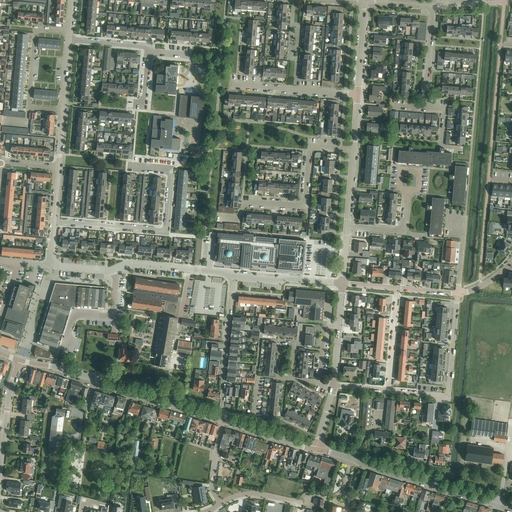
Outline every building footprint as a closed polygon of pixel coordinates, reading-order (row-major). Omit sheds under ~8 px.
[(204,0),(204,8),(210,8),(210,10),(213,10),(214,3),(211,3),(211,0),(204,0)] [(303,9),(303,16),(306,16),(306,15),(313,15),(314,6),(307,6),(307,10),(303,9)] [(379,16),(378,24),(379,24),(378,28),(387,29),(387,25),(392,25),(396,26),(397,16),(393,15),(387,15),(387,17),(379,16)] [(168,29),(168,35),(171,35),(170,39),(177,40),(177,34),(178,32),(178,31),(172,31),(172,29),(168,29)] [(203,34),(202,42),(208,43),(209,39),(211,40),(211,34),(209,33),(209,34),(203,33),(203,34)] [(373,45),(382,46),(382,45),(386,46),(386,38),(392,39),(392,35),(392,34),(382,33),(382,36),(374,35),(373,45)] [(339,48),(339,45),(341,45),(342,39),(333,38),(333,42),(331,42),(329,44),(325,44),(325,47),(339,48)] [(46,39),(45,48),(53,49),(54,40),(46,39)] [(54,40),(53,49),(60,50),(61,41),(54,40)] [(18,41),(17,48),(26,49),(27,41),(18,41)] [(373,47),(373,52),(372,60),(381,61),(382,53),(382,48),(373,47)] [(17,48),(16,56),(25,56),(26,49),(17,48)] [(130,62),(129,65),(131,66),(131,62),(136,62),(136,64),(139,64),(140,57),(137,56),(137,53),(131,53),(130,62)] [(16,56),(16,63),(25,64),(25,56),(16,56)] [(401,64),(401,69),(408,69),(408,68),(411,68),(411,62),(403,61),(403,64),(401,64)] [(157,74),(155,93),(164,94),(164,92),(168,92),(167,94),(176,95),(177,84),(176,84),(177,76),(176,76),(177,73),(178,65),(170,65),(170,67),(166,66),(165,72),(164,72),(164,75),(157,74)] [(374,78),(374,76),(377,76),(377,78),(382,78),(382,74),(386,74),(386,70),(386,67),(375,66),(375,70),(371,70),(371,77),(374,78)] [(276,68),(276,77),(282,78),(282,77),(285,78),(286,71),(283,71),(283,69),(276,68)] [(15,70),(15,78),(23,79),(24,71),(15,70)] [(15,78),(14,86),(23,87),(23,79),(15,78)] [(128,85),(127,94),(134,94),(134,92),(137,92),(138,84),(134,83),(134,85),(129,85),(130,81),(128,81),(128,85)] [(376,101),(376,104),(380,104),(380,102),(381,102),(382,96),(379,96),(379,90),(386,91),(386,87),(373,86),(372,95),(369,95),(369,100),(376,101)] [(34,99),(41,99),(42,90),(34,90),(34,99)] [(42,90),(41,99),(48,100),(49,91),(42,90)] [(49,91),(48,100),(56,101),(57,92),(49,91)] [(13,93),(13,100),(21,101),(22,94),(13,93)] [(85,100),(85,103),(84,103),(84,107),(92,107),(92,103),(91,103),(91,100),(89,100),(89,94),(81,93),(80,99),(85,100)] [(225,105),(227,105),(228,105),(229,103),(235,103),(235,94),(233,94),(233,95),(229,94),(229,96),(226,96),(225,105)] [(180,95),(178,117),(203,119),(205,97),(180,95)] [(21,109),(21,101),(13,100),(12,108),(21,109)] [(330,104),(329,110),(338,110),(339,104),(335,104),(335,100),(328,100),(328,103),(330,104)] [(310,110),(310,112),(312,113),(313,111),(313,110),(316,110),(316,109),(318,109),(319,105),(319,103),(317,103),(317,102),(316,102),(313,102),(313,101),(311,101),(310,110)] [(368,116),(381,117),(382,108),(386,108),(386,105),(379,104),(378,107),(368,106),(368,116)] [(107,121),(112,121),(113,112),(107,112),(106,120),(105,120),(105,124),(107,125),(107,121)] [(124,122),(124,126),(126,126),(126,125),(127,125),(127,122),(131,123),(131,127),(134,127),(135,121),(131,120),(132,114),(126,114),(125,122),(124,122)] [(154,115),(151,147),(159,148),(159,146),(163,146),(163,148),(171,149),(179,150),(180,139),(172,138),(173,120),(165,119),(165,121),(161,121),(162,116),(154,115)] [(366,132),(371,132),(378,132),(378,131),(378,127),(381,127),(383,127),(383,122),(382,122),(372,121),(371,124),(367,123),(366,132)] [(123,145),(122,154),(128,154),(129,151),(132,152),(133,144),(129,144),(129,145),(124,145),(125,141),(122,141),(122,145),(123,145)] [(382,182),(382,181),(383,177),(378,176),(380,145),(375,145),(374,146),(367,145),(364,183),(377,184),(377,182),(382,182)] [(259,151),(258,157),(261,157),(260,160),(267,161),(268,151),(265,151),(265,152),(259,151)] [(292,154),(291,165),(294,165),(294,163),(297,163),(301,163),(301,160),(301,154),(298,154),(298,155),(295,154),(292,154)] [(322,166),(325,166),(333,167),(334,161),(330,161),(331,155),(328,155),(328,157),(324,157),(323,160),(322,166)] [(322,173),(322,176),(329,176),(329,173),(333,174),(333,167),(325,166),(324,173),(322,173)] [(233,177),(232,179),(239,180),(239,177),(240,177),(240,173),(241,171),(232,170),(231,177),(233,177)] [(323,179),(323,185),(332,186),(332,180),(329,180),(329,176),(322,176),(322,179),(323,179)] [(179,177),(178,184),(187,185),(188,178),(179,177)] [(230,182),(230,188),(239,189),(239,187),(239,183),(239,180),(232,179),(232,182),(230,182)] [(178,184),(177,192),(186,192),(187,185),(178,184)] [(289,184),(289,194),(291,194),(291,193),(295,193),(294,195),(297,195),(297,196),(299,196),(300,184),(296,184),(295,185),(289,184)] [(29,192),(36,193),(36,191),(35,191),(32,190),(32,185),(28,185),(27,192),(29,192)] [(320,194),(320,195),(328,195),(328,192),(331,192),(332,186),(323,185),(322,192),(321,191),(321,192),(319,191),(318,194),(320,194)] [(375,198),(377,199),(378,192),(370,191),(370,194),(359,193),(359,201),(371,202),(372,195),(375,195),(375,198)] [(177,192),(177,199),(186,200),(186,192),(177,192)] [(322,198),(321,204),(330,205),(331,199),(327,198),(328,195),(320,195),(320,198),(322,198)] [(319,210),(319,214),(326,214),(326,211),(330,211),(330,205),(321,204),(321,211),(319,210)] [(176,206),(175,213),(184,214),(185,206),(176,206)] [(373,224),(374,212),(361,211),(361,214),(362,214),(361,220),(369,221),(369,224),(373,224)] [(175,213),(175,221),(184,222),(184,214),(175,213)] [(243,216),(242,221),(246,221),(246,222),(249,222),(249,226),(252,226),(252,223),(253,214),(251,213),(250,214),(247,214),(246,216),(243,216)] [(318,223),(320,223),(329,224),(329,218),(326,217),(326,214),(319,214),(318,217),(319,217),(318,223)] [(265,215),(264,224),(270,224),(270,225),(274,225),(274,217),(271,217),(271,216),(267,215),(265,215)] [(274,217),(274,225),(277,226),(277,225),(283,225),(284,216),(281,216),(277,216),(277,217),(274,217)] [(175,221),(174,229),(183,230),(184,222),(175,221)] [(317,229),(317,233),(325,233),(325,230),(328,230),(329,224),(320,223),(319,229),(317,229)] [(215,258),(215,262),(224,263),(224,265),(231,265),(231,263),(239,264),(239,266),(246,266),(248,267),(252,267),(252,265),(260,266),(260,268),(261,268),(265,268),(267,268),(267,267),(277,268),(277,267),(277,268),(277,270),(303,272),(306,241),(279,238),(253,236),(253,235),(251,234),(248,234),(244,234),(243,235),(217,233),(217,239),(218,239),(218,242),(217,242),(216,244),(216,246),(215,258)] [(62,248),(69,249),(69,240),(64,240),(64,237),(60,236),(59,245),(62,245),(62,248)] [(69,240),(69,249),(75,249),(75,247),(78,247),(79,238),(75,238),(75,241),(69,240)] [(79,238),(78,247),(81,247),(81,250),(88,250),(88,242),(82,241),(83,238),(79,238)] [(385,249),(385,241),(382,241),(382,239),(372,238),(372,246),(381,247),(381,249),(385,249)] [(88,242),(88,250),(94,251),(94,248),(97,248),(98,240),(94,239),(94,240),(92,239),(91,242),(88,242)] [(387,245),(386,249),(387,249),(387,253),(399,254),(400,245),(397,245),(397,240),(389,239),(389,245),(387,245)] [(98,240),(97,248),(97,251),(100,251),(106,252),(107,243),(101,243),(102,240),(98,240)] [(407,252),(407,250),(409,250),(408,254),(414,255),(415,252),(415,248),(412,247),(412,241),(404,240),(403,244),(402,244),(401,251),(407,252)] [(107,243),(106,252),(113,252),(113,250),(116,250),(117,241),(113,241),(113,244),(107,243)] [(117,241),(116,250),(119,250),(119,253),(125,254),(126,245),(120,245),(120,242),(117,241)] [(454,248),(455,241),(447,241),(445,262),(454,262),(455,249),(454,248)] [(510,245),(504,241),(498,250),(505,254),(510,245)] [(361,253),(362,250),(365,250),(365,247),(366,247),(367,243),(355,242),(354,252),(361,253)] [(415,252),(414,255),(414,261),(418,261),(419,252),(430,253),(431,244),(423,243),(423,242),(418,242),(418,252),(415,252)] [(126,245),(125,254),(132,254),(132,252),(135,252),(136,243),(132,243),(132,246),(126,245)] [(136,243),(135,252),(138,252),(138,255),(144,255),(145,247),(139,246),(139,243),(136,243)] [(164,249),(163,257),(169,258),(170,255),(173,255),(174,243),(173,246),(170,246),(170,249),(164,249)] [(174,243),(173,255),(176,255),(175,258),(182,259),(183,250),(177,250),(177,243),(174,243)] [(145,247),(144,255),(151,256),(151,253),(154,254),(155,245),(151,244),(151,247),(145,247)] [(155,245),(154,254),(157,254),(157,256),(163,257),(164,249),(158,248),(158,245),(155,245)] [(183,250),(182,259),(188,259),(189,257),(192,257),(193,248),(189,248),(189,251),(183,250)] [(353,268),(352,273),(360,274),(361,268),(365,269),(365,264),(367,264),(367,259),(355,258),(355,262),(354,262),(353,268)] [(378,268),(377,276),(383,277),(383,271),(387,271),(388,266),(381,265),(381,268),(378,268)] [(452,283),(453,271),(445,271),(444,283),(452,283)] [(511,272),(509,272),(508,278),(504,278),(503,286),(511,286),(511,272)] [(137,289),(136,295),(136,297),(133,297),(133,300),(131,300),(130,303),(132,304),(132,307),(161,311),(161,308),(164,308),(164,305),(162,304),(163,301),(162,301),(162,299),(175,301),(176,294),(178,295),(179,291),(181,292),(181,288),(179,288),(180,284),(136,278),(136,281),(133,281),(133,284),(135,285),(134,288),(137,289)] [(20,311),(27,313),(29,308),(36,286),(22,284),(22,285),(20,284),(16,283),(8,308),(20,311)] [(57,285),(78,287),(78,285),(56,283),(50,301),(52,301),(57,285)] [(91,308),(92,288),(86,288),(82,287),(78,287),(57,285),(52,301),(44,326),(41,335),(60,341),(63,332),(71,307),(77,307),(84,308),(88,308),(91,308)] [(92,288),(91,308),(95,309),(98,309),(99,300),(99,295),(100,289),(92,288)] [(99,300),(98,309),(105,310),(107,290),(100,289),(99,295),(99,300)] [(298,307),(300,307),(304,307),(303,318),(309,318),(309,319),(319,320),(321,307),(323,307),(325,292),(296,289),(296,292),(289,292),(289,301),(294,302),(294,304),(298,305),(298,307)] [(365,302),(365,297),(358,296),(358,295),(352,295),(351,303),(354,303),(358,303),(358,300),(361,300),(361,302),(365,302)] [(276,306),(275,309),(285,310),(285,306),(284,306),(285,301),(283,301),(283,300),(276,300),(276,306)] [(442,307),(442,304),(436,303),(435,312),(446,313),(447,307),(442,307)] [(350,314),(350,320),(357,320),(358,315),(359,315),(360,308),(358,307),(355,307),(354,314),(350,314)] [(8,308),(4,319),(20,324),(24,325),(27,313),(20,311),(8,308)] [(172,356),(178,318),(160,315),(153,352),(156,353),(154,365),(165,367),(167,355),(172,356)] [(211,323),(211,325),(219,326),(219,320),(218,320),(218,316),(211,315),(210,323),(211,323)] [(4,319),(1,330),(20,336),(24,325),(20,324),(4,319)] [(357,326),(357,320),(350,320),(349,326),(353,326),(353,331),(358,332),(358,326),(357,326)] [(306,327),(304,347),(313,347),(315,327),(306,327)] [(41,335),(39,342),(58,348),(60,341),(41,335)] [(1,336),(0,339),(0,343),(6,346),(5,348),(7,349),(8,347),(13,348),(18,349),(20,342),(1,336)] [(179,340),(178,346),(177,351),(190,354),(192,343),(179,340)] [(266,346),(266,349),(277,350),(277,348),(276,348),(276,343),(272,342),(272,341),(266,340),(266,343),(268,343),(267,346),(266,346)] [(348,344),(347,352),(353,352),(354,349),(362,350),(362,345),(354,344),(348,344)] [(132,358),(132,354),(130,354),(130,351),(126,351),(126,346),(121,345),(121,348),(120,348),(119,360),(125,360),(126,361),(128,361),(129,361),(130,358),(132,358)] [(35,354),(34,357),(39,357),(49,359),(51,353),(45,350),(42,349),(37,347),(35,354)] [(210,359),(219,360),(221,360),(222,352),(211,351),(210,359)] [(308,353),(298,352),(298,359),(299,359),(299,360),(307,361),(309,361),(309,357),(308,356),(308,353)] [(265,359),(264,362),(276,363),(276,361),(274,361),(275,356),(266,355),(266,359),(265,359)] [(299,360),(298,369),(308,370),(308,369),(307,369),(307,361),(299,360)] [(208,374),(215,374),(218,375),(219,362),(210,361),(208,374)] [(359,368),(365,369),(366,369),(366,370),(369,370),(370,362),(366,361),(359,361),(359,368)] [(3,362),(0,371),(0,379),(1,380),(3,375),(5,376),(6,374),(5,373),(6,370),(8,370),(9,367),(7,367),(8,364),(3,362)] [(356,375),(357,367),(352,367),(352,366),(349,366),(349,367),(344,366),(343,374),(356,375)] [(28,382),(33,383),(33,382),(38,384),(38,385),(39,385),(42,386),(46,373),(43,372),(42,372),(37,371),(37,370),(33,369),(32,369),(31,370),(28,382)] [(298,373),(297,378),(306,378),(306,374),(307,375),(308,370),(298,369),(297,369),(296,372),(298,373)] [(54,388),(57,376),(48,373),(45,383),(51,385),(51,387),(54,388)] [(195,379),(194,384),(193,384),(193,390),(203,391),(204,385),(203,384),(204,380),(198,380),(199,374),(195,373),(195,379)] [(440,381),(441,375),(429,374),(428,383),(435,384),(435,381),(440,381)] [(63,378),(60,386),(66,388),(69,380),(64,378),(63,378)] [(66,400),(71,402),(76,404),(77,400),(79,397),(83,384),(72,381),(70,389),(69,390),(66,400)] [(292,393),(295,395),(299,387),(294,385),(295,383),(293,383),(288,393),(291,394),(292,393)] [(233,387),(232,396),(238,396),(239,389),(240,385),(235,384),(235,387),(233,387)] [(248,399),(250,385),(242,384),(241,390),(242,390),(241,398),(243,399),(244,399),(245,398),(248,399)] [(83,387),(79,397),(77,400),(81,402),(82,399),(83,396),(86,397),(88,389),(83,387)] [(299,387),(295,395),(298,396),(298,397),(301,399),(305,388),(304,388),(303,389),(299,387)] [(208,397),(220,399),(220,392),(213,391),(213,389),(209,388),(208,397)] [(305,388),(301,399),(303,400),(303,399),(307,400),(311,393),(306,390),(307,389),(305,388)] [(95,391),(91,403),(92,403),(97,405),(98,405),(101,393),(100,393),(100,392),(97,391),(97,392),(95,391)] [(102,394),(100,402),(98,407),(104,408),(105,405),(108,395),(103,393),(103,394),(102,394)] [(311,393),(307,400),(310,402),(310,403),(312,404),(317,394),(316,394),(315,395),(311,393)] [(317,394),(312,404),(315,406),(315,404),(319,406),(323,398),(318,396),(319,395),(317,394)] [(108,395),(105,405),(108,405),(107,406),(111,407),(111,405),(112,405),(114,398),(114,397),(108,395)] [(23,399),(23,406),(32,407),(32,400),(36,400),(37,396),(29,396),(29,399),(23,399)] [(124,408),(127,398),(117,396),(112,412),(122,415),(124,408)] [(364,398),(361,426),(369,427),(372,399),(366,398),(364,398)] [(374,400),(373,409),(383,410),(384,399),(376,398),(376,401),(374,400)] [(387,400),(384,429),(392,429),(395,401),(387,400)] [(397,401),(396,411),(399,411),(400,407),(406,408),(406,411),(409,412),(409,402),(400,401),(397,401)] [(130,402),(128,412),(133,413),(138,414),(138,415),(141,405),(134,403),(134,402),(132,402),(131,402),(130,402)] [(432,422),(434,404),(425,403),(424,415),(423,415),(422,421),(432,422)] [(439,411),(438,421),(445,421),(445,415),(449,415),(450,415),(451,411),(450,411),(450,407),(450,406),(446,405),(446,406),(442,406),(442,412),(439,411)] [(27,414),(27,417),(34,418),(35,414),(31,414),(32,407),(23,406),(22,413),(27,414)] [(144,406),(141,416),(141,417),(143,418),(144,418),(147,419),(147,418),(150,408),(149,407),(147,406),(146,407),(144,406)] [(52,417),(48,447),(61,449),(65,409),(57,408),(56,414),(52,417)] [(150,408),(147,418),(151,419),(151,421),(155,423),(158,411),(154,410),(154,409),(150,408)] [(166,423),(169,411),(160,408),(158,417),(161,419),(160,421),(166,423)] [(288,421),(289,422),(294,411),(291,410),(291,411),(287,410),(284,418),(288,420),(288,421)] [(342,410),(340,419),(343,420),(341,427),(346,428),(349,429),(349,428),(353,429),(355,422),(353,421),(354,416),(352,416),(353,412),(342,410)] [(171,411),(169,419),(171,419),(178,421),(183,423),(184,423),(186,416),(171,411)] [(294,411),(289,422),(291,422),(291,421),(295,423),(299,415),(296,414),(297,413),(294,411)] [(299,415),(295,423),(300,425),(299,427),(301,427),(306,417),(303,416),(303,417),(299,415)] [(188,432),(193,418),(188,416),(182,432),(187,434),(188,432)] [(21,420),(20,427),(29,428),(30,421),(34,422),(34,418),(27,417),(27,421),(21,420)] [(306,417),(301,427),(302,428),(303,427),(308,429),(311,422),(308,420),(308,418),(306,417)] [(193,419),(190,429),(196,431),(197,429),(200,420),(198,420),(193,419)] [(472,419),(470,434),(491,437),(494,437),(493,441),(505,442),(506,436),(508,424),(496,422),(472,419)] [(196,431),(195,435),(201,437),(203,432),(203,431),(206,423),(205,423),(201,421),(201,420),(200,420),(197,429),(196,431)] [(203,431),(203,432),(209,434),(212,424),(211,423),(209,423),(206,422),(206,423),(203,431)] [(209,434),(208,436),(209,436),(215,437),(216,435),(219,426),(213,424),(212,424),(209,434)] [(19,435),(28,436),(29,428),(20,427),(19,435)] [(222,437),(219,447),(221,448),(221,447),(225,448),(226,446),(227,442),(228,442),(230,436),(232,437),(234,431),(225,428),(222,437)] [(432,430),(431,443),(438,444),(438,440),(443,440),(443,433),(439,433),(439,431),(432,430)] [(230,436),(228,442),(230,442),(230,440),(233,441),(233,440),(237,441),(240,433),(234,431),(232,437),(230,436)] [(375,432),(374,439),(378,439),(378,442),(383,443),(383,440),(387,440),(388,433),(375,432)] [(233,441),(231,445),(236,446),(243,448),(243,447),(245,441),(247,435),(246,435),(245,435),(240,433),(237,441),(233,440),(233,441)] [(243,447),(243,448),(243,449),(243,450),(244,450),(244,451),(245,451),(246,451),(247,450),(248,449),(249,450),(250,449),(255,450),(257,441),(258,439),(247,435),(245,441),(243,447)] [(395,447),(405,448),(406,438),(396,437),(395,447)] [(257,441),(255,450),(265,453),(265,451),(266,451),(268,445),(257,441)] [(23,452),(30,453),(30,451),(34,451),(35,448),(31,447),(31,444),(24,443),(23,452)] [(272,458),(275,459),(276,454),(281,455),(283,446),(272,443),(270,450),(270,451),(273,452),(274,452),(272,458)] [(491,461),(502,463),(504,454),(493,453),(493,448),(467,444),(465,461),(491,465),(491,461)] [(283,446),(281,455),(281,456),(280,460),(283,461),(284,457),(287,458),(289,448),(283,446)] [(440,446),(439,453),(445,454),(448,454),(448,453),(448,450),(445,450),(446,447),(440,446)] [(289,458),(288,464),(293,465),(297,450),(290,448),(288,458),(289,458)] [(414,448),(413,457),(424,458),(425,455),(428,456),(429,449),(425,449),(419,448),(414,448)] [(265,458),(267,459),(272,460),(272,458),(274,452),(273,452),(270,451),(270,450),(268,450),(265,458)] [(294,465),(293,466),(298,467),(299,463),(300,464),(302,454),(297,453),(294,462),(294,465)] [(436,456),(435,464),(444,465),(445,457),(444,457),(444,454),(439,454),(439,457),(436,456)] [(309,455),(306,464),(315,467),(313,471),(316,472),(320,458),(309,455)] [(332,478),(337,462),(337,461),(322,457),(316,476),(326,479),(327,477),(332,478)] [(22,462),(21,468),(20,469),(20,471),(20,472),(30,473),(30,469),(31,466),(32,459),(28,458),(27,463),(22,462)] [(368,484),(367,488),(376,491),(381,475),(370,472),(368,479),(367,484),(368,484)] [(382,475),(378,490),(385,492),(386,489),(389,478),(382,475)] [(361,489),(359,494),(365,496),(367,490),(367,488),(368,484),(367,484),(368,479),(364,477),(360,488),(361,489)] [(389,478),(386,489),(397,492),(394,501),(399,503),(401,497),(405,483),(389,478),(390,478),(389,478)] [(8,481),(7,491),(13,492),(13,494),(19,495),(20,483),(21,483),(8,481)] [(404,493),(413,496),(416,486),(407,483),(404,493)] [(204,485),(193,487),(196,503),(207,501),(204,485)] [(416,486),(413,496),(412,497),(411,497),(411,500),(413,501),(414,498),(416,499),(416,496),(417,497),(418,494),(420,494),(419,498),(420,498),(423,488),(416,486)] [(423,488),(420,498),(419,500),(420,500),(422,501),(426,502),(426,500),(427,497),(426,497),(429,491),(423,489),(423,488)] [(429,491),(427,497),(429,498),(428,501),(429,501),(433,502),(434,499),(433,499),(435,493),(429,491)] [(433,502),(432,506),(436,508),(437,504),(439,505),(440,501),(438,501),(440,495),(435,494),(436,494),(435,493),(433,499),(434,499),(433,502)] [(168,499),(159,500),(160,509),(174,508),(173,502),(177,502),(176,494),(167,495),(168,499)] [(59,499),(57,507),(61,508),(59,511),(69,511),(70,511),(73,511),(74,507),(70,506),(71,501),(66,500),(67,496),(60,495),(59,499)] [(144,497),(136,498),(138,511),(146,509),(144,497)] [(324,499),(314,498),(313,504),(323,506),(324,499)] [(38,500),(37,509),(49,511),(49,508),(54,509),(55,501),(50,500),(50,502),(38,500)] [(468,511),(472,503),(466,501),(463,511),(464,511),(468,511)] [(472,503),(468,511),(475,511),(478,505),(472,503)]
